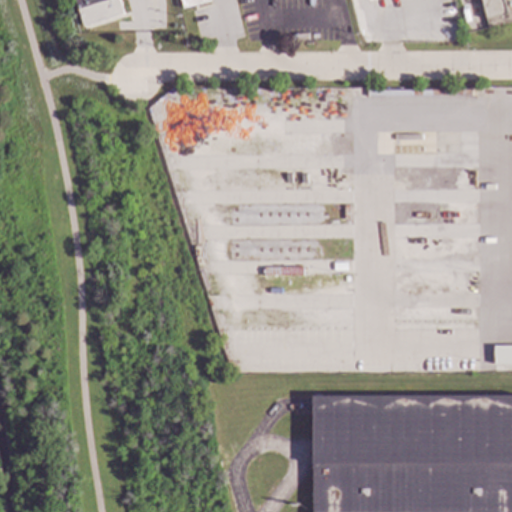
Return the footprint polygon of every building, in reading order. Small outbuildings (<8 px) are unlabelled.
[(103,0),(77,8),(74,0),(103,0)] [(210,3),(208,0),(179,0),(181,9),(210,3)] [(511,20),(487,27),(480,0),(511,0),(511,20)] [(511,345),(493,346),(493,365),(511,364),(511,345)] [(511,511),(313,511),(313,396),(511,395),(511,511)]
